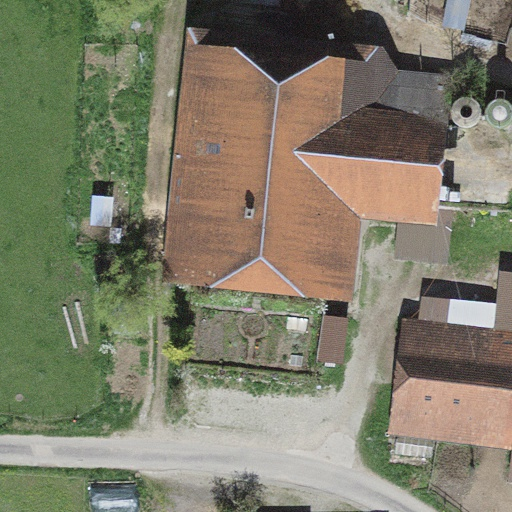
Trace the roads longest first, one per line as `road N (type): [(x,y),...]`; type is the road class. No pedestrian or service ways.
road 1 (track): [(329,483),(384,235)]
road 2 (track): [(368,0),(408,44),(511,77)]
